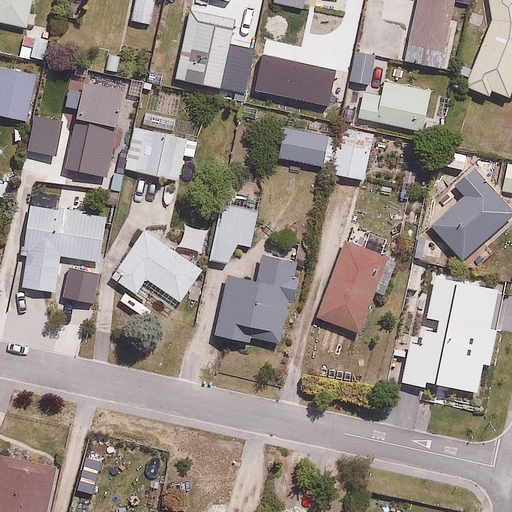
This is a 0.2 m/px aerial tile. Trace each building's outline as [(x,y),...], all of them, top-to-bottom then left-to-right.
[(0,0),(0,17),(29,24),(34,0),(0,0)] [(151,23),(157,0),(133,0),(129,16),(151,23)] [(273,0),(273,2),(306,9),(307,0),(273,0)] [(446,67),(457,0),(417,0),(408,61),(446,67)] [(511,0),(488,0),(491,18),(463,83),(491,95),(494,86),(511,94),(511,93),(511,0)] [(236,21),(190,13),(178,78),(224,86),(236,21)] [(45,59),(51,29),(26,25),(21,55),(45,59)] [(370,84),(376,55),(349,49),(344,78),(370,84)] [(0,117),(28,121),(35,72),(0,67),(0,117)] [(115,80),(68,69),(63,94),(110,105),(115,80)] [(373,90),(360,88),(355,115),(432,129),(440,89),(376,77),(373,90)] [(96,115),(43,104),(34,148),(88,159),(96,115)] [(194,157),(198,137),(132,124),(124,169),(179,180),(184,155),(194,157)] [(365,178),(374,131),(345,125),(343,137),(284,126),(277,161),(365,178)] [(0,200),(12,198),(6,165),(0,166),(0,200)] [(511,217),(511,209),(476,166),(454,184),(466,199),(433,226),(460,260),(511,217)] [(216,206),(209,258),(233,261),(236,244),(253,246),(258,211),(216,206)] [(26,207),(20,251),(29,252),(24,284),(61,289),(65,258),(104,263),(110,219),(26,207)] [(182,301),(206,266),(147,226),(112,276),(137,293),(147,277),(182,301)] [(391,256),(350,239),(320,316),(361,333),(391,256)] [(258,279),(229,273),(216,332),(283,346),(301,261),(264,253),(258,279)] [(422,398),(428,365),(393,359),(387,392),(422,398)] [(48,511),(58,467),(3,455),(0,469),(0,511),(48,511)]
